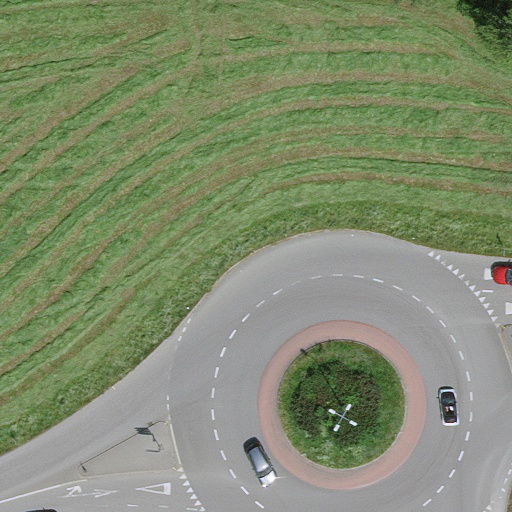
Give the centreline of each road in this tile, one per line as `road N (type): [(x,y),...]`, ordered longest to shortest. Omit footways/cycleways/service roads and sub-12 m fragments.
road 1 (secondary): [(463,357),(441,320),(409,292),(368,276),(325,275),(284,288),(250,314),(227,351),(217,393),(222,435)]
road 2 (secondary): [(222,435),(0,501)]
road 3 (secondary): [(400,511),(451,466),(466,431),(463,357)]
